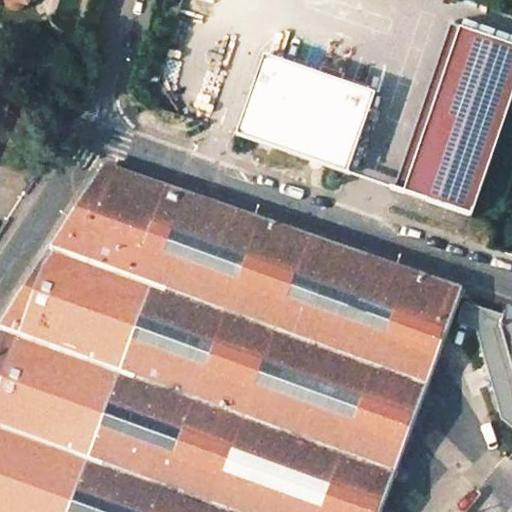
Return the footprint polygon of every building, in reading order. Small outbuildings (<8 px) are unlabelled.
[(7,0),(7,1),(8,1),(8,2),(8,3),(8,4),(9,4),(9,5),(10,6),(11,7),(12,7),(12,8),(13,8),(14,8),(15,8),(16,8),(17,8),(18,8),(19,8),(20,8),(20,7),(21,7),(22,6),(22,5),(23,5),(23,4),(23,3),(24,3),(24,2),(27,3),(28,0),(7,0)] [(402,192),(460,27),(451,24),(392,189),(402,192)] [(402,192),(470,217),(511,99),(511,45),(460,27),(402,192)] [(236,135),(346,174),(375,93),(264,54),(236,135)] [(105,166),(0,327),(0,511),(380,511),(452,322),(460,301),(464,292),(105,166)] [(483,310),(460,301),(452,322),(476,330),(483,310)] [(511,308),(507,307),(503,317),(483,310),(476,330),(501,419),(511,427),(511,308)]
